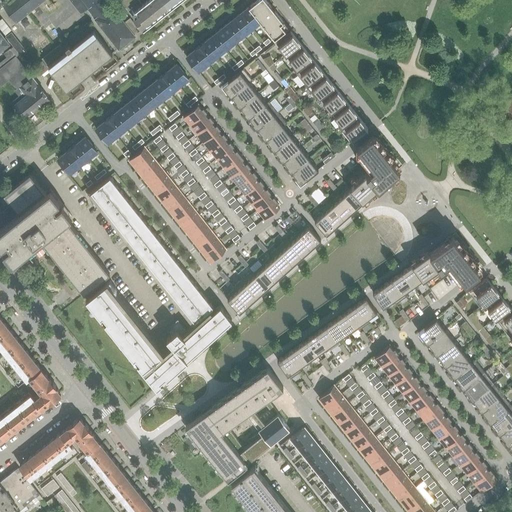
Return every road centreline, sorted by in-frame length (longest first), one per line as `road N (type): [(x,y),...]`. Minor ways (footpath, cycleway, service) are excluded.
road 1 (residential): [(289,205),(209,271),(70,110)]
road 2 (residential): [(116,427),(191,360),(220,392),(134,451)]
road 3 (residential): [(391,334),(506,479)]
road 4 (residential): [(511,462),(408,332)]
road 5 (residential): [(277,0),(377,124)]
road 6 (residential): [(380,511),(297,406),(309,398)]
road 7 (residential): [(207,90),(206,102),(289,205)]
road 8 (residential): [(309,398),(398,511)]
road 9 (tertiary): [(87,390),(0,279)]
road 10 (residential): [(408,332),(490,268),(511,295)]
road 11 (residential): [(207,90),(218,93),(296,193)]
